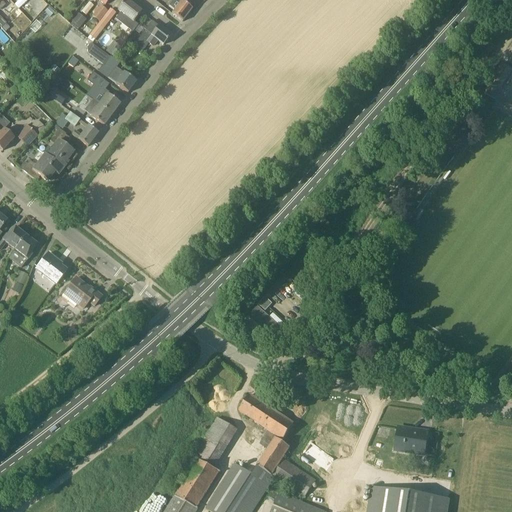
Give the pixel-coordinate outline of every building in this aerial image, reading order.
[(192,10),(182,3),(184,0),(175,0),(169,8),(174,12),(172,15),(183,23),(192,10)] [(134,23),(141,13),(126,1),(118,11),(121,13),(116,19),(133,33),(138,26),(134,23)] [(100,6),(92,17),(100,23),(107,12),(100,6)] [(49,7),(44,12),(50,18),(55,13),(49,7)] [(115,14),(110,10),(97,26),(102,30),(115,14)] [(80,28),(86,20),(78,14),(72,22),(72,23),(79,28),(80,28)] [(157,41),(163,46),(171,37),(159,27),(152,22),(134,45),(143,51),(148,44),(152,47),(157,41)] [(10,28),(6,24),(1,29),(5,33),(10,28)] [(0,38),(5,44),(9,39),(0,28),(0,38)] [(113,42),(106,52),(112,57),(120,48),(113,42)] [(110,58),(101,51),(93,61),(102,68),(110,58)] [(66,74),(72,65),(67,61),(61,71),(66,74)] [(511,70),(511,69),(502,64),(484,93),(494,99),(511,70)] [(108,78),(128,94),(136,83),(116,67),(108,78)] [(102,82),(94,76),(89,83),(97,88),(102,82)] [(61,105),(67,98),(54,88),(48,96),(61,105)] [(107,95),(100,90),(97,95),(103,100),(99,106),(112,115),(120,104),(107,95)] [(88,106),(84,112),(91,117),(103,127),(112,115),(99,106),(92,101),(88,106)] [(65,120),(74,127),(79,121),(70,113),(65,120)] [(4,130),(9,124),(3,118),(0,121),(0,149),(2,152),(14,140),(4,130)] [(37,120),(30,128),(38,136),(45,128),(37,120)] [(37,137),(25,126),(15,137),(27,148),(37,137)] [(98,134),(88,127),(81,136),(75,132),(72,136),(88,148),(98,134)] [(74,153),(64,146),(64,145),(69,139),(65,135),(66,135),(59,130),(50,142),(55,145),(52,149),(48,147),(44,153),(64,169),(69,163),(67,162),(74,153)] [(64,169),(44,153),(43,154),(45,155),(36,167),(29,161),(27,165),(23,169),(22,171),(34,180),(37,175),(48,183),(55,174),(58,176),(64,169)] [(15,250),(25,237),(15,228),(8,237),(6,235),(2,241),(0,243),(0,251),(6,243),(15,250)] [(31,253),(37,245),(25,237),(15,250),(8,259),(21,269),(28,260),(32,254),(31,253)] [(48,280),(55,285),(66,272),(56,264),(57,262),(48,254),(38,267),(50,277),(48,280)] [(27,275),(21,272),(16,284),(22,286),(27,275)] [(292,280),(287,276),(282,281),(287,285),(292,280)] [(82,286),(83,284),(76,279),(63,295),(84,311),(89,304),(95,308),(103,298),(90,288),(88,290),(82,286)] [(288,287),(280,295),(297,310),(305,301),(288,287)] [(265,297),(258,305),(266,311),(273,304),(265,297)] [(277,334),(257,315),(247,326),(266,345),(277,334)] [(511,384),(511,364),(500,382),(509,388),(511,384)] [(293,425),(249,396),(239,411),(268,430),(262,440),(271,446),(252,474),(235,463),(206,508),(212,511),(253,511),(275,478),(305,498),(316,481),(283,459),(291,447),(282,442),(293,425)] [(236,430),(233,428),(217,418),(193,457),(199,461),(175,497),(166,511),(196,511),(197,511),(195,509),(218,473),(216,472),(211,469),(236,430)] [(428,432),(412,430),(412,432),(398,429),(395,451),(425,456),(428,432)] [(446,511),(448,500),(373,488),(369,511),(446,511)] [(326,511),(279,493),(271,511),(326,511)]
